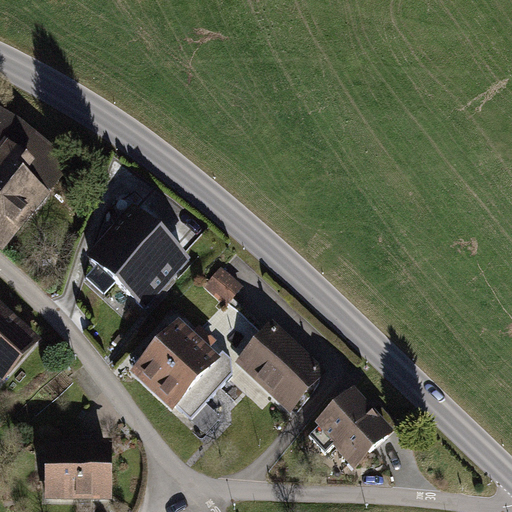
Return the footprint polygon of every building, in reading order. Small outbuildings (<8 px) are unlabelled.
[(0,144),(7,150),(0,158),(0,246),(1,248),(67,168),(17,127),(0,117),(0,144)] [(117,285),(160,239),(134,215),(91,261),(117,285)] [(160,239),(117,285),(143,309),(185,262),(160,239)] [(223,270),(209,286),(230,304),(244,289),(223,270)] [(0,311),(0,373),(2,375),(33,341),(0,311)] [(177,331),(138,372),(157,390),(207,337),(200,330),(189,342),(177,331)] [(274,334),(244,366),(289,407),(318,375),(274,334)] [(207,337),(157,390),(176,408),(215,366),(203,355),(214,344),(207,337)] [(353,399),(309,438),(325,456),(338,444),(353,461),(365,450),(370,454),(388,438),(387,438),(399,428),(379,406),(368,415),(353,399)] [(107,451),(54,450),(53,495),(106,496),(107,451)]
